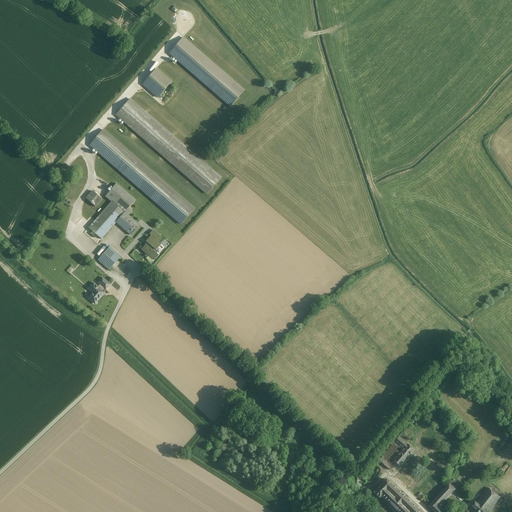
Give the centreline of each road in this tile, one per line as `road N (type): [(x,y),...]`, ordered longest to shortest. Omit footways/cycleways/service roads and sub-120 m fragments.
road 1 (track): [(135,268),(365,485),(391,476)]
road 2 (residential): [(0,474),(97,379),(109,325),(135,268)]
